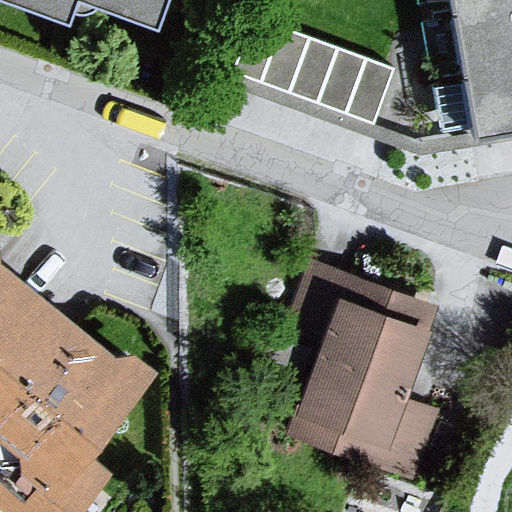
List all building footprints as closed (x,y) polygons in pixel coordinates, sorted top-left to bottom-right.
[(115,0),(144,11),(147,0),(43,0),(54,4),(55,0),(115,0)] [(511,0),(445,0),(468,127),(511,119),(511,0)] [(250,12),(230,66),(374,119),(394,65),(250,12)] [(374,119),(230,66),(224,80),(418,151),(511,134),(511,119),(468,127),(421,136),(374,119)] [(0,436),(12,446),(14,461),(43,483),(149,358),(126,338),(108,340),(0,253),(0,436)] [(425,320),(334,288),(285,429),(415,474),(439,404),(400,391),(425,320)]
